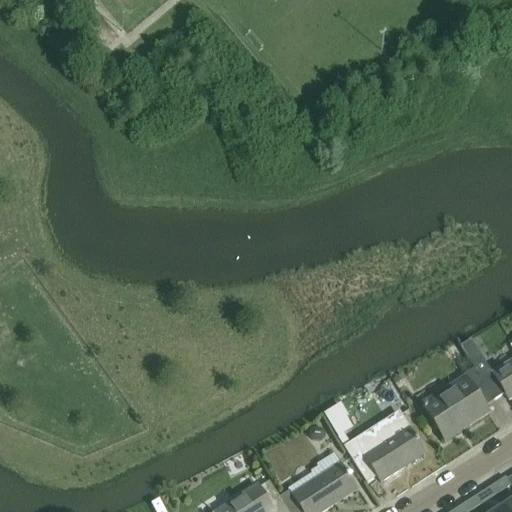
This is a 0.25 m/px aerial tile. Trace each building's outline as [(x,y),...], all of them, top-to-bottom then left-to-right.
[(511,361),(491,374),(481,359),(471,365),(474,370),(473,370),(484,388),(493,401),(504,394),(508,401),(511,398),(511,361)] [(463,430),(488,414),(483,407),(493,401),(484,388),(473,370),(418,406),(426,417),(444,442),(445,442),(444,441),(462,429),(463,430)] [(395,376),(390,379),(393,385),(398,381),(395,376)] [(397,401),(394,403),(402,416),(409,411),(401,398),(397,401)] [(398,415),(344,449),(366,484),(376,477),(380,483),(404,468),(403,466),(422,455),(423,456),(424,455),(398,415)] [(288,492),(279,498),(278,499),(286,511),(323,511),(335,505),(334,504),(354,491),(355,492),(356,491),(345,474),(340,466),(291,497),(288,492)] [(494,485),(500,493),(510,487),(511,489),(511,476),(506,480),(505,478),(494,485)] [(286,511),(278,499),(279,498),(268,482),(258,488),(256,485),(229,503),(214,511),(286,511)] [(491,499),(485,490),(475,497),(481,505),(491,499)] [(465,503),(471,511),(481,505),(475,497),(465,503)]
